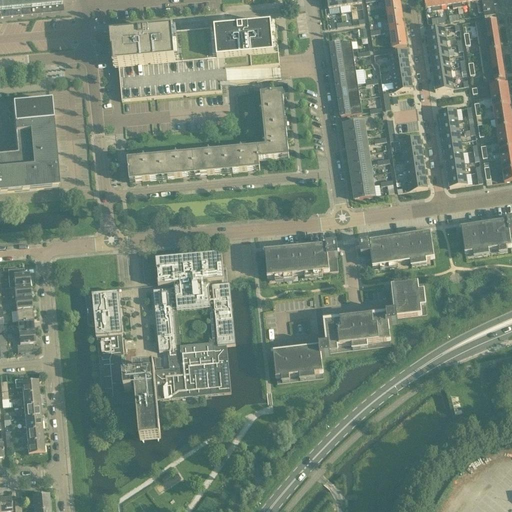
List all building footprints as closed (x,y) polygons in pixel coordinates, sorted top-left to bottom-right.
[(0,0),(0,4),(1,12),(11,11),(21,10),(20,0),(0,0)] [(20,0),(21,10),(31,10),(51,8),(50,0),(20,0)] [(335,0),(322,0),(324,6),(325,12),(337,10),(335,0)] [(348,0),(335,0),(337,10),(350,8),(349,2),(348,0)] [(384,0),(387,17),(402,15),(399,0),(384,0)] [(432,10),(432,14),(437,13),(434,0),(423,0),(426,11),(432,10)] [(434,0),(437,13),(442,12),(441,8),(447,7),(445,0),(434,0)] [(445,0),(447,7),(452,7),(453,10),(458,9),(456,0),(445,0)] [(456,0),(458,9),(462,9),(462,5),(468,4),(467,0),(456,0)] [(467,0),(468,4),(476,3),(478,15),(480,15),(477,0),(467,0)] [(477,0),(480,15),(484,14),(484,18),(495,16),(492,0),(477,0)] [(402,15),(387,17),(389,33),(404,31),(402,15)] [(478,40),(499,37),(496,22),(475,25),(478,40)] [(229,72),(280,68),(276,26),(116,40),(122,103),(222,94),(221,86),(230,85),(229,72)] [(437,30),(426,32),(427,42),(446,39),(445,29),(437,30)] [(404,31),(389,33),(392,50),(407,48),(404,31)] [(480,55),(501,52),(499,37),(478,40),(480,55)] [(446,39),(427,42),(429,52),(448,50),(446,39)] [(332,61),(353,58),(351,43),(330,46),(332,61)] [(448,50),(429,52),(430,57),(431,63),(449,60),(448,50)] [(482,70),(503,67),(501,52),(480,55),(482,70)] [(407,53),(388,56),(390,65),(408,63),(407,58),(407,55),(407,53)] [(334,75),(356,72),(353,58),(332,61),(334,75)] [(449,60),(431,63),(431,66),(432,73),(451,70),(449,60)] [(408,63),(390,65),(391,75),(410,72),(409,67),(408,63)] [(484,85),(505,82),(503,67),(482,70),(484,85)] [(451,70),(432,73),(433,78),(433,82),(434,84),(452,81),(451,70)] [(356,72),(334,75),(336,89),(358,86),(356,72)] [(410,72),(391,75),(393,85),(411,82),(411,81),(410,72)] [(452,81),(434,84),(435,90),(435,94),(453,91),(454,91),(452,81)] [(411,82),(393,85),(394,95),(412,92),(411,82)] [(491,99),(509,96),(507,85),(490,88),(491,99)] [(339,104),(360,101),(358,86),(336,89),(339,104)] [(261,96),(263,113),(264,130),(286,128),(283,94),(261,96)] [(493,110),(511,107),(509,96),(491,99),(493,110)] [(360,101),(339,104),(341,119),(362,115),(360,101)] [(0,195),(7,195),(58,190),(59,190),(59,187),(58,173),(57,167),(56,153),(51,103),(13,106),(17,155),(4,157),(0,156),(0,195)] [(495,121),(511,117),(511,115),(511,107),(493,110),(495,121)] [(456,111),(438,114),(438,115),(439,121),(440,125),(458,122),(456,112),(456,111)] [(496,132),(511,129),(511,117),(495,121),(496,132)] [(458,122),(440,125),(440,128),(441,131),(441,136),(459,133),(458,122)] [(345,137),(366,134),(365,123),(343,126),(345,137)] [(264,130),(266,145),(266,149),(267,161),(289,159),(286,128),(264,130)] [(498,143),(511,140),(511,129),(496,132),(498,143)] [(459,133),(441,136),(442,140),(443,146),(443,147),(461,144),(459,133)] [(366,134),(345,137),(346,148),(368,145),(366,134)] [(420,139),(401,142),(403,152),(421,150),(420,139)] [(500,154),(511,151),(511,140),(498,143),(500,154)] [(461,144),(443,147),(444,152),(444,156),(445,158),(463,155),(461,144)] [(348,158),(370,155),(368,145),(346,148),(348,158)] [(228,152),(231,174),(260,172),(259,162),(267,161),(266,149),(228,152)] [(421,150),(403,152),(404,163),(423,160),(422,155),(421,150)] [(501,165),(511,162),(511,151),(500,154),(501,165)] [(195,155),(198,178),(231,174),(228,152),(195,155)] [(162,158),(165,181),(198,178),(195,155),(162,158)] [(370,155),(348,158),(350,169),(371,166),(370,155)] [(463,155),(445,158),(446,165),(446,169),(464,166),(463,155)] [(130,184),(136,183),(165,181),(162,158),(128,162),(130,184)] [(423,160),(404,163),(406,173),(424,171),(424,166),(423,160)] [(503,176),(511,174),(511,162),(501,165),(503,176)] [(351,180),(373,177),(371,166),(350,169),(351,180)] [(464,166),(446,169),(447,171),(447,177),(448,180),(466,177),(464,166)] [(424,171),(406,173),(408,184),(426,181),(425,179),(425,174),(424,171)] [(511,174),(503,176),(504,185),(511,183),(511,174)] [(373,177),(351,180),(353,191),(375,188),(373,177)] [(466,177),(448,180),(450,190),(468,188),(466,177)] [(426,181),(408,184),(409,194),(430,191),(428,183),(426,184),(426,181)] [(375,188),(353,191),(354,202),(376,198),(375,188)] [(509,234),(511,233),(511,219),(507,220),(507,224),(461,231),(462,236),(465,252),(465,256),(473,255),(474,260),(489,257),(488,252),(499,250),(499,256),(507,255),(506,249),(511,248),(509,234)] [(434,260),(431,240),(430,235),(370,244),(370,241),(359,242),(360,252),(361,256),(371,254),(371,255),(373,269),(373,270),(411,264),(412,269),(427,267),(426,262),(434,260)] [(338,273),(337,259),(338,259),(338,255),(337,245),(326,246),(326,249),(265,255),(266,258),(267,275),(268,281),(330,275),(330,274),(338,273)] [(85,297),(88,328),(95,328),(96,340),(97,340),(99,360),(102,395),(106,394),(108,407),(137,404),(140,444),(161,442),(157,403),(157,402),(212,397),(230,396),(226,348),(235,347),(230,286),(218,287),(217,283),(224,282),(221,255),(155,262),(158,289),(165,288),(165,292),(153,293),(159,354),(168,354),(168,358),(154,360),(155,368),(133,370),(134,375),(131,375),(131,378),(124,379),(122,358),(124,358),(122,337),(123,337),(119,294),(85,297)] [(14,290),(29,289),(28,276),(24,276),(24,270),(7,272),(8,278),(9,290),(14,289),(14,290)] [(391,348),(388,326),(398,325),(398,321),(422,318),(427,317),(424,294),(419,295),(418,286),(393,289),(396,315),(387,316),(387,318),(326,326),(329,347),(326,347),(320,348),(319,348),(320,351),(274,356),(275,362),(278,386),(324,381),(321,358),(330,357),(330,356),(391,348)] [(14,290),(15,301),(30,299),(30,289),(29,289),(14,290)] [(15,301),(16,312),(31,311),(30,299),(15,301)] [(16,312),(17,324),(32,322),(31,311),(16,312)] [(17,324),(18,336),(33,334),(32,322),(17,324)] [(35,346),(33,334),(18,336),(16,336),(18,356),(34,354),(33,346),(35,346)] [(22,390),(22,396),(39,395),(38,382),(21,383),(21,382),(14,382),(15,391),(22,390)] [(22,396),(23,408),(40,407),(39,395),(22,396)] [(9,405),(8,402),(8,398),(2,398),(3,410),(11,409),(11,404),(9,405)] [(23,408),(24,420),(41,419),(40,407),(23,408)] [(24,420),(26,432),(42,431),(41,419),(24,420)] [(26,432),(27,444),(43,442),(42,431),(26,432)] [(45,454),(43,442),(27,444),(28,456),(45,454)] [(464,478),(453,511),(474,511),(480,492),(511,488),(511,473),(484,477),(482,483),(464,478)] [(32,498),(33,511),(49,511),(48,497),(32,498)] [(0,501),(0,511),(11,511),(10,500),(0,501)]
